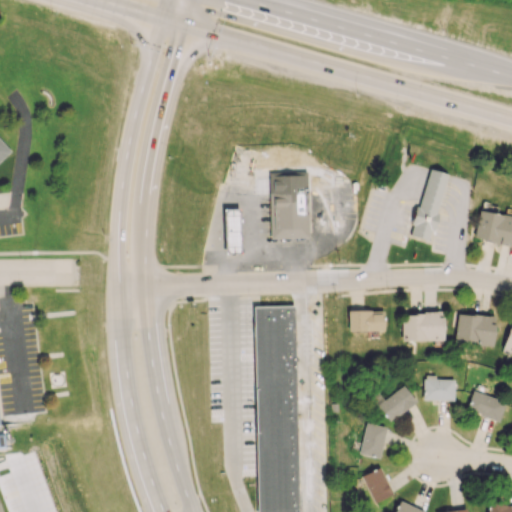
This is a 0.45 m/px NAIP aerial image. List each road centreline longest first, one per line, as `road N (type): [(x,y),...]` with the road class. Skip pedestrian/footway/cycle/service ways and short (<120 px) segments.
road 1 (residential): [(118,285),(420,278),(511,285)]
road 2 (trunk): [(162,19),(511,119)]
road 3 (secondary): [(162,19),(121,187),(118,325)]
road 4 (trunk): [(511,76),(243,0)]
road 5 (secondary): [(143,285),(145,188),(186,26)]
road 6 (secondary): [(181,481),(143,285)]
road 7 (secondary): [(118,325),(129,421),(157,511)]
